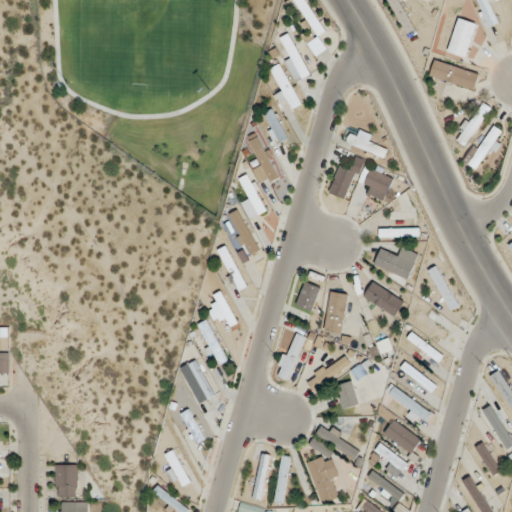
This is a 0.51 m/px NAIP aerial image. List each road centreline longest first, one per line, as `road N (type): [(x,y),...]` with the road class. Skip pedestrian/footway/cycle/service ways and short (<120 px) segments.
road 1 (residential): [(374,42),(335,88),(217,511),(470,356),(508,310)]
road 2 (tertiary): [(349,0),(511,316)]
